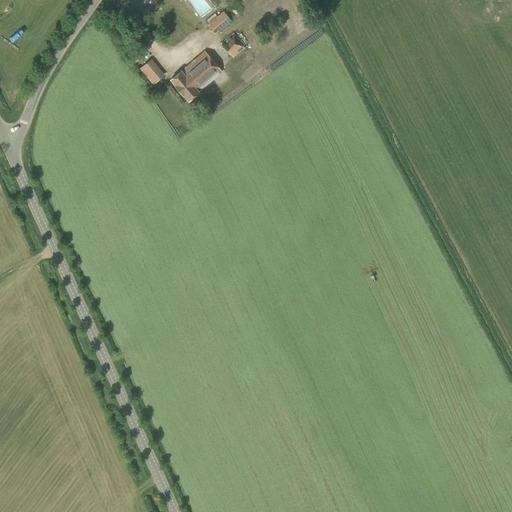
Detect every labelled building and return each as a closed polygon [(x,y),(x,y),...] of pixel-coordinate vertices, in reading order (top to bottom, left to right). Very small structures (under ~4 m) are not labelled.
[(230,21),(224,12),(223,11),(217,16),(214,13),(206,20),(208,23),(208,24),(215,33),(230,21)] [(233,58),(244,50),(232,34),(221,43),(233,58)] [(221,72),(204,51),(181,71),(180,71),(170,80),(175,86),(174,86),(182,96),(183,96),(187,101),(198,92),(221,72)] [(153,85),(165,75),(151,59),(139,69),(153,85)] [(249,81),(260,73),(255,67),(244,75),(249,81)]
